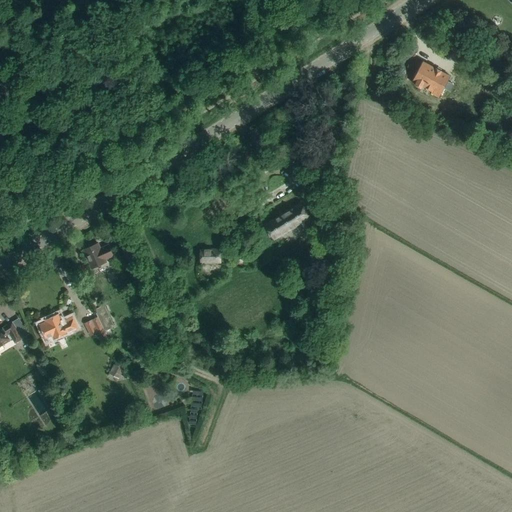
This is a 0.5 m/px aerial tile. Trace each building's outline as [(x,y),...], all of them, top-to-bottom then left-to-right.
[(459,54),(464,47),(453,41),(448,48),(459,54)] [(450,84),(447,83),(451,76),(423,61),(412,82),(416,84),(414,86),(421,90),(423,87),(433,92),(432,95),(440,100),(445,89),(447,90),(448,93),(452,88),(452,83),(450,84)] [(309,204),(304,207),(301,202),(293,207),(294,209),(266,226),(267,228),(265,229),(270,237),(273,236),(274,238),(277,237),(279,241),(298,229),(301,234),(308,229),(303,222),(311,217),(307,212),(312,209),(309,204)] [(84,249),(92,268),(106,261),(105,259),(113,255),(109,245),(102,247),(103,248),(101,249),(98,243),(84,249)] [(201,263),(221,262),(220,249),(201,250),(201,263)] [(243,265),(244,264),(246,263),(247,261),(247,259),(247,257),(246,256),(245,254),(244,253),(242,252),(241,252),(239,252),(237,253),(236,254),(235,255),(234,257),(234,259),(234,260),(235,262),(236,264),(237,265),(239,265),(241,265),(243,265)] [(114,326),(104,305),(95,310),(99,318),(105,331),(114,326)] [(77,327),(72,317),(62,322),(59,314),(46,320),(46,321),(40,324),(46,336),(52,333),(54,337),(77,327)] [(105,331),(99,318),(85,324),(91,335),(98,331),(102,339),(107,337),(105,331)] [(0,346),(3,345),(12,338),(15,342),(22,338),(12,322),(0,329),(0,346)] [(42,376),(49,372),(44,361),(37,365),(42,376)] [(123,369),(114,365),(111,373),(119,377),(123,369)]
